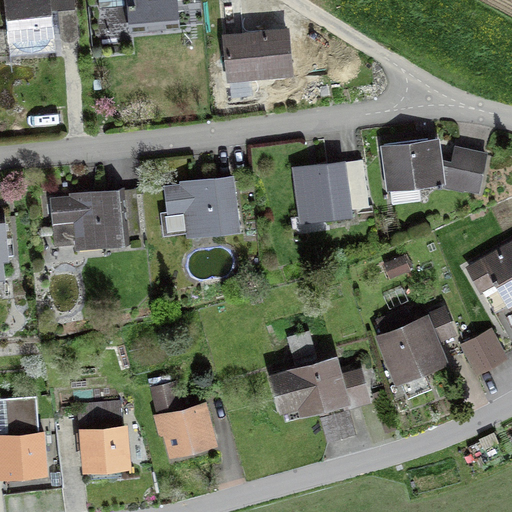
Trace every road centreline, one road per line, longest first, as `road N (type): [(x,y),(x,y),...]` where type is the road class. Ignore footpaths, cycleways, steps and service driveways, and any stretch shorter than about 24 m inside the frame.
road 1 (residential): [(465,107),(0,155)]
road 2 (residential): [(511,400),(452,433),(348,471),(201,511)]
road 3 (residential): [(465,107),(294,0)]
